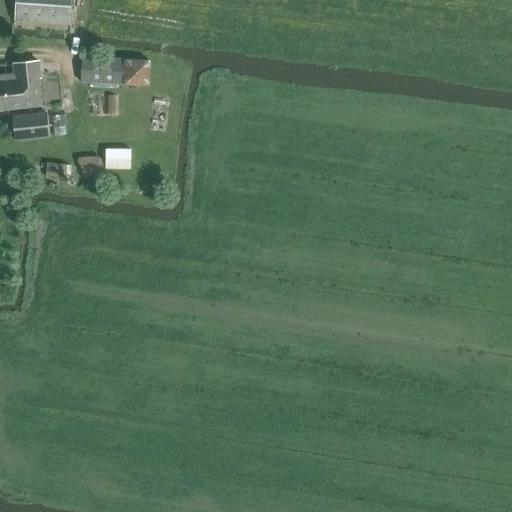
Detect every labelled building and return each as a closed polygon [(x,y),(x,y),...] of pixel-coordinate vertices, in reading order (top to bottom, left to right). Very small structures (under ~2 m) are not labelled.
[(15,0),(14,21),(70,25),(72,0),(15,0)] [(82,83),(149,87),(149,62),(83,58),(82,83)] [(0,110),(42,106),(39,79),(41,78),(39,62),(14,65),(15,75),(0,76),(0,110)] [(13,117),(16,141),(50,137),(48,118),(47,114),(13,117)] [(152,152),(168,152),(169,135),(152,134),(152,152)] [(106,168),(131,169),(131,150),(106,150),(106,168)] [(45,178),(65,179),(65,164),(46,163),(45,178)]
